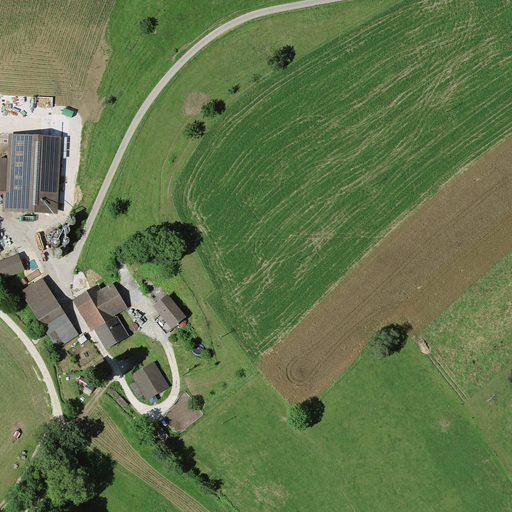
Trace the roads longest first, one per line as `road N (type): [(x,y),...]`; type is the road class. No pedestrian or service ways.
road 1 (track): [(73,314),(68,267),(136,120),(173,72),(234,22),(329,0)]
road 2 (track): [(30,511),(62,435),(29,344)]
